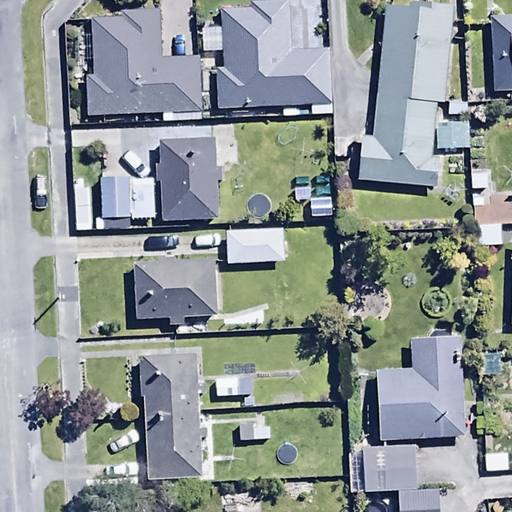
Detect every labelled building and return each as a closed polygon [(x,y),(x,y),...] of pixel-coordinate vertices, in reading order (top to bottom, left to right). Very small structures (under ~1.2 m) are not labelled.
[(214,71),(215,112),(331,110),(330,53),(290,53),(289,5),(249,6),(249,14),(219,15),(220,34),(199,34),(199,55),(221,55),(221,71),(214,71)] [(406,11),(384,9),(371,141),(359,139),(355,182),(436,190),(439,162),(432,161),(438,105),(444,105),(454,10),(407,5),(406,11)] [(86,80),(88,121),(161,118),(162,126),(199,125),(196,61),(161,62),(160,15),(121,16),(121,20),(90,21),(91,41),(75,42),(76,58),(92,58),(92,79),(86,80)] [(511,17),(491,19),(494,93),(511,92),(511,17)] [(264,131),(236,131),(236,160),(264,159),(264,131)] [(216,224),(214,143),(158,145),(159,169),(154,169),(154,185),(159,185),(160,225),(216,224)] [(128,181),(99,182),(99,223),(153,222),(152,188),(128,188),(128,181)] [(473,229),(474,252),(499,251),(499,228),(473,229)] [(224,234),(225,269),(283,267),(282,232),(224,234)] [(214,265),(132,266),(133,324),(166,323),(166,331),(184,330),(184,321),(215,320),(214,265)] [(376,375),(379,446),(464,442),(460,341),(410,343),(411,373),(376,375)] [(200,480),(195,360),(139,362),(140,403),(143,403),(146,482),(200,480)] [(238,429),(238,444),(268,445),(268,431),(262,431),(262,427),(238,429)] [(415,451),(362,453),(364,496),(416,493),(415,451)] [(316,483),(281,484),(281,503),(317,502),(316,483)]
